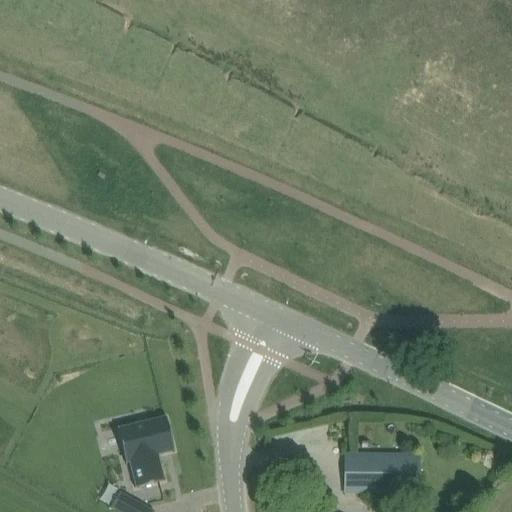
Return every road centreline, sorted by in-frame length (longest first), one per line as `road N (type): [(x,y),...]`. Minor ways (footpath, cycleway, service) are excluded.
road 1 (tertiary): [(263,313),(0,198)]
road 2 (tertiary): [(511,429),(289,325)]
road 3 (tertiary): [(263,313),(227,388),(221,414),(228,462)]
road 4 (tertiary): [(228,462),(289,325)]
